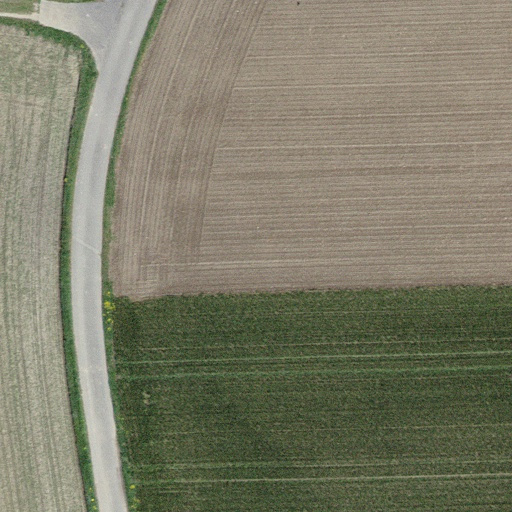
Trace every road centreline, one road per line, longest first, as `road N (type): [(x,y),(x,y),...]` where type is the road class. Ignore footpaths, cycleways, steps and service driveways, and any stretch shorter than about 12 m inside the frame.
road 1 (unclassified): [(144,0),(104,110),(83,272),(114,511)]
road 2 (track): [(0,11),(70,17),(128,36)]
